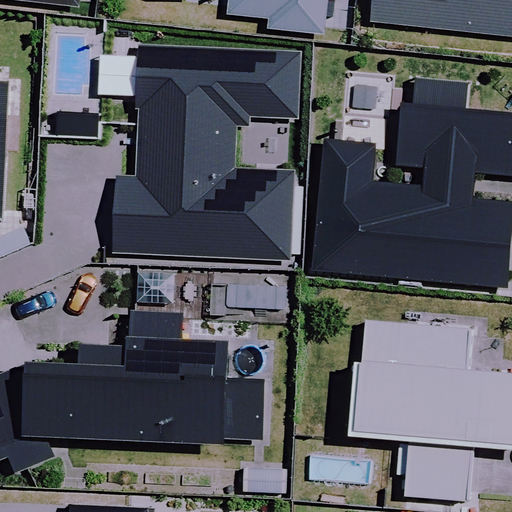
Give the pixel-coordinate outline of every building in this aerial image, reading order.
[(0,0),(0,3),(76,12),(76,0),(0,0)] [(166,0),(188,2),(188,0),(224,0),(223,19),(264,23),(263,34),(321,39),(325,0),(166,0)] [(511,0),(368,0),(366,27),(511,41),(511,0)] [(298,56),(135,48),(132,113),(136,113),(132,180),(111,180),(108,258),(287,266),(287,258),(296,259),(301,191),(291,191),(293,175),(233,171),(234,131),(247,132),(248,121),(295,125),(298,56)] [(511,118),(406,110),(401,166),(427,168),(425,192),(371,188),(374,149),(327,145),(316,271),(506,287),(511,218),(511,209),(472,207),(474,174),(511,176),(511,118)] [(27,365),(24,365),(0,375),(0,464),(4,463),(13,480),(43,467),(33,448),(216,457),(215,445),(259,446),(259,386),(219,385),(220,352),(177,350),(178,318),(125,316),(124,347),(118,347),(117,355),(71,352),(70,375),(29,373),(27,365)] [(401,478),(400,503),(464,508),(471,454),(511,456),(511,386),(463,381),(466,336),(361,326),(356,369),(352,371),(346,372),(339,446),(396,452),(393,478),(401,478)]
